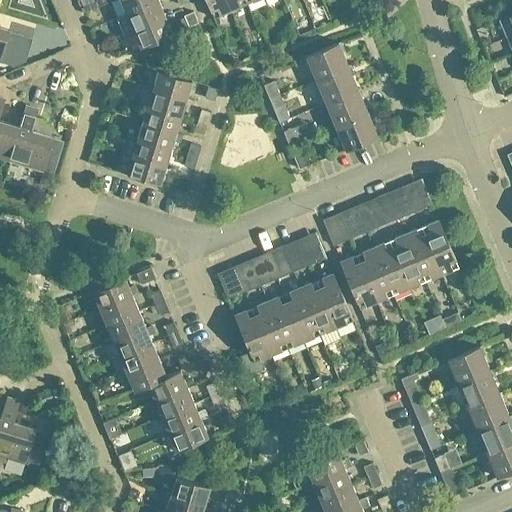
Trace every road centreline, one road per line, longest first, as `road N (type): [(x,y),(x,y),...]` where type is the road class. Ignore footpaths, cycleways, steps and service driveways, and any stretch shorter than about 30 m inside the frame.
road 1 (residential): [(465,133),(205,241),(61,199)]
road 2 (residential): [(61,199),(36,292),(115,487),(108,511)]
road 3 (residential): [(61,199),(94,78),(59,0)]
road 4 (residential): [(465,133),(429,0)]
road 5 (residential): [(511,246),(465,133)]
